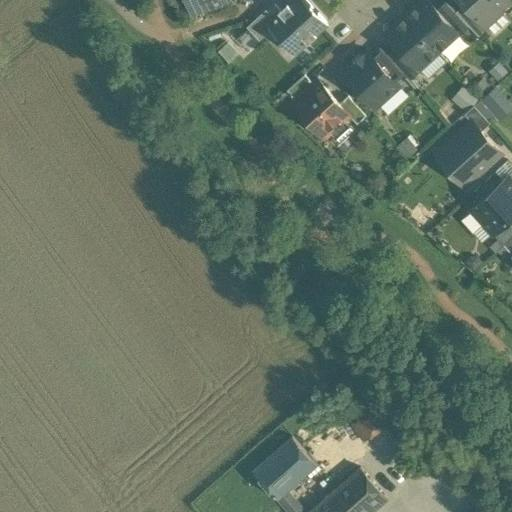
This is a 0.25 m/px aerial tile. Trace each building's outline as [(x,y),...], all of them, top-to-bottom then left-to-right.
[(189,0),(193,12),(227,1),(227,0),(189,0)] [(290,0),(281,9),(266,22),(268,24),(272,29),(285,43),(295,54),(329,24),(327,21),(308,0),(290,0)] [(438,10),(429,0),(422,0),(406,15),(438,50),(438,51),(447,61),(448,60),(439,50),(458,32),(438,10)] [(492,0),(463,0),(465,3),(485,24),(486,23),(501,10),(501,9),(492,0)] [(492,0),(501,9),(510,1),(509,0),(492,0)] [(456,11),(448,1),(438,10),(458,32),(468,24),(456,11)] [(274,2),(247,26),(260,40),(272,29),(268,24),(266,22),(281,9),(274,2)] [(485,24),(465,3),(456,11),(468,24),(479,35),(488,26),(486,23),(485,24)] [(438,50),(406,15),(386,33),(398,46),(418,68),(438,51),(438,50)] [(389,55),(381,46),(372,54),(396,80),(405,73),(389,55)] [(418,68),(398,46),(389,55),(405,73),(418,87),(419,87),(410,76),(418,68)] [(372,54),(368,49),(344,71),(376,106),(385,98),(386,95),(397,85),(398,87),(400,85),(396,80),(372,54)] [(340,102),(318,78),(293,101),(325,136),(330,131),(337,138),(337,137),(340,140),(353,128),(350,126),(351,125),(345,118),(349,114),(350,113),(340,102)] [(367,114),(349,94),(340,102),(350,113),(349,114),(357,123),(367,114)] [(491,122),(474,104),(465,113),(473,121),(474,121),(482,130),(491,122)] [(482,130),(474,121),(473,121),(438,154),(465,183),(500,151),(482,130)] [(511,181),(508,176),(472,208),(472,209),(484,222),(493,232),(511,215),(511,181)] [(484,222),(472,209),(461,218),(474,232),(484,222)] [(511,215),(493,232),(504,244),(511,236),(511,215)] [(373,394),(346,414),(364,440),(392,420),(373,394)] [(293,435),(253,470),(278,498),(288,489),(318,463),(293,435)] [(361,466),(334,490),(353,511),(370,511),(388,497),(361,466)] [(307,511),(288,489),(278,498),(290,511),(307,511)] [(308,511),(353,511),(334,490),(308,511)] [(493,511),(484,500),(471,511),(493,511)]
